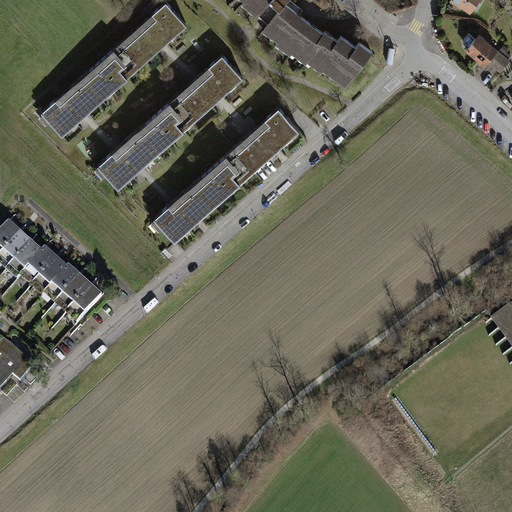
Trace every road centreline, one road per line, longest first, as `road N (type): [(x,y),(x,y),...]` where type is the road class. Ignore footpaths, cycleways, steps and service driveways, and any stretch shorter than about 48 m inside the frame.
road 1 (residential): [(413,46),(408,71),(0,431)]
road 2 (residential): [(413,46),(511,134)]
